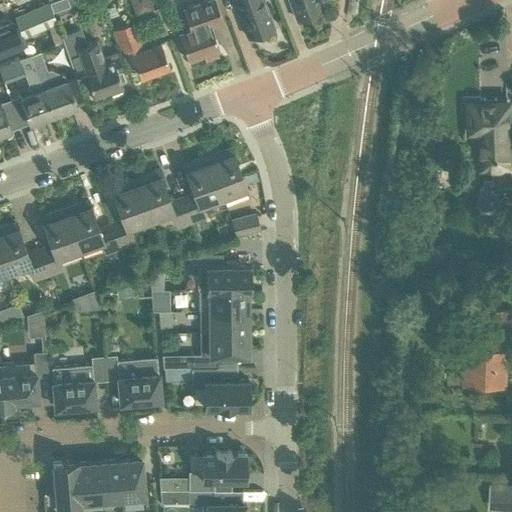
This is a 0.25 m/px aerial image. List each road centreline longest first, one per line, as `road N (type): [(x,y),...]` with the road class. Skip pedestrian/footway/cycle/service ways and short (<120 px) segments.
road 1 (residential): [(281,430),(276,224),(252,98)]
road 2 (residential): [(281,430),(160,427),(0,440)]
road 3 (unclassified): [(0,190),(252,98)]
road 4 (residential): [(252,98),(459,0)]
